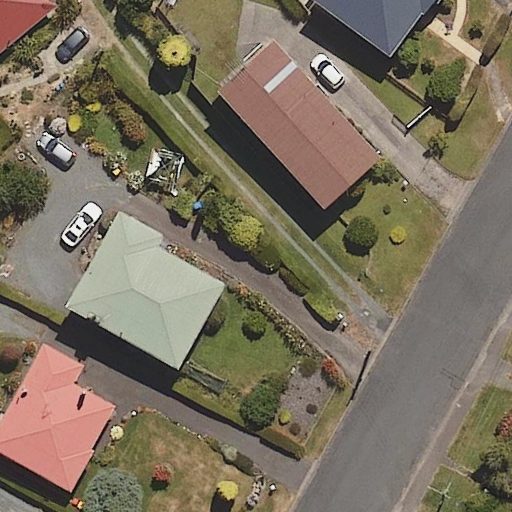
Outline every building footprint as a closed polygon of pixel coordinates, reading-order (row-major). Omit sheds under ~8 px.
[(0,0),(0,56),(58,5),(53,0),(0,0)] [(323,0),(318,8),(392,65),(441,0),(323,0)] [(381,166),(274,51),(219,103),(326,217),(381,166)] [(161,243),(121,222),(69,316),(180,377),(227,292),(156,253),(161,243)] [(84,372),(43,351),(0,434),(0,458),(72,496),(116,412),(74,390),(84,372)]
